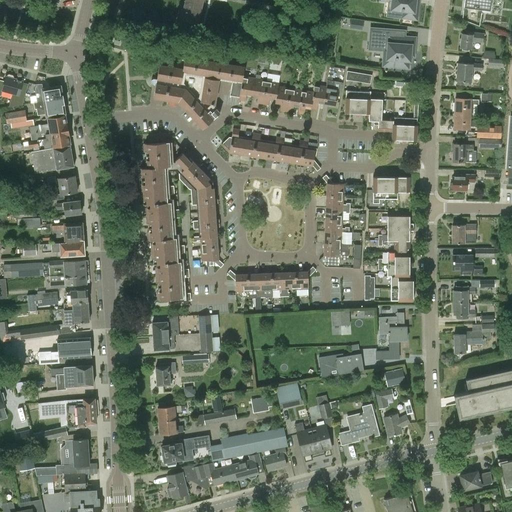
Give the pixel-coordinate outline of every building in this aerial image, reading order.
[(203,0),(185,0),(183,10),(180,9),(178,19),(198,23),(201,24),(203,16),(200,15),(203,0)] [(389,0),(393,0),(392,8),(402,9),(401,10),(403,11),(402,17),(416,18),(418,3),(415,2),(414,0),(389,0)] [(464,0),(464,8),(489,11),(490,0),(464,0)] [(371,28),(370,42),(372,42),(371,50),(388,51),(387,58),(396,59),(395,60),(396,60),(396,66),(407,67),(408,60),(409,60),(410,55),(413,56),(414,46),(404,45),(405,31),(371,28)] [(484,34),(468,32),(467,34),(462,33),(460,48),(471,49),(472,42),(483,43),(484,34)] [(175,105),(176,102),(178,102),(202,129),(213,119),(220,113),(214,108),(219,80),(222,80),(223,78),(236,80),(242,81),(242,78),(243,77),(244,67),(224,63),(227,50),(218,50),(218,53),(217,62),(210,61),(207,57),(184,53),(170,63),(164,62),(163,65),(159,65),(153,99),(170,101),(169,104),(172,105),(175,105)] [(488,67),(502,68),(502,60),(494,59),(489,59),(488,67)] [(456,81),(457,81),(457,84),(463,85),(463,82),(470,82),(471,71),(481,72),(482,65),(472,64),(458,63),(456,81)] [(346,80),(358,82),(359,72),(347,71),(346,80)] [(372,74),(359,72),(358,82),(370,84),(372,74)] [(20,92),(23,82),(15,79),(13,76),(8,74),(6,76),(2,90),(13,94),(9,107),(22,105),(25,94),(20,92)] [(243,77),(242,78),(242,81),(236,80),(236,83),(232,82),(230,96),(235,97),(239,98),(243,77)] [(252,95),(255,79),(243,77),(239,98),(239,100),(245,101),(247,94),(252,95)] [(257,103),(263,104),(267,81),(255,79),(252,95),(258,96),(257,103)] [(324,104),(336,106),(340,82),(332,81),(328,80),(326,87),(326,88),(326,92),(324,104)] [(267,81),(263,104),(269,106),(270,98),(276,99),(279,86),(279,83),(267,81)] [(34,102),(34,104),(44,102),(63,98),(61,86),(43,89),(42,84),(35,85),(37,102),(34,102)] [(314,85),(313,92),(310,109),(317,110),(318,103),(324,104),(326,92),(326,88),(326,87),(314,85)] [(290,88),(279,86),(276,99),(275,103),(281,104),(280,111),(286,112),(290,88)] [(293,106),(299,107),(301,90),(290,88),(286,112),(292,113),(293,106)] [(301,90),(299,107),(297,114),(304,115),(305,108),(310,109),(313,92),(301,90)] [(355,117),(357,117),(358,91),(346,91),(345,113),(355,113),(355,117)] [(369,114),(370,99),(370,92),(358,91),(357,117),(358,117),(359,114),(369,114)] [(47,117),(65,114),(63,98),(44,102),(34,104),(35,109),(37,109),(38,116),(46,115),(47,117)] [(382,100),(370,99),(369,114),(368,121),(378,122),(377,131),(381,132),(381,117),(382,100)] [(455,111),(455,114),(463,114),(463,113),(471,114),(478,114),(478,105),(479,105),(479,100),(471,99),(455,99),(455,103),(452,103),(452,111),(455,111)] [(413,118),(405,118),(404,144),(405,144),(405,140),(408,140),(416,140),(418,103),(414,103),(413,118)] [(7,124),(27,121),(25,110),(7,113),(5,113),(7,124)] [(470,127),(477,127),(478,127),(478,125),(478,121),(470,121),(471,114),(463,113),(463,114),(455,114),(454,129),(470,129),(470,127)] [(33,141),(69,135),(65,116),(48,119),(49,125),(30,128),(33,141)] [(392,117),(381,117),(381,132),(382,132),(392,132),(392,117)] [(402,143),(404,144),(405,118),(392,117),(392,132),(391,139),(402,140),(402,143)] [(30,120),(27,121),(18,122),(19,128),(31,126),(30,120)] [(501,126),(478,125),(478,127),(477,127),(477,137),(501,138),(501,126)] [(241,155),(244,139),(238,139),(239,129),(233,128),(232,135),(232,137),(229,137),(224,142),(221,144),(229,153),(230,153),(229,155),(232,156),(233,153),(241,155)] [(251,141),(244,139),(241,155),(250,156),(249,158),(253,159),(257,133),(253,132),(251,141)] [(261,134),(257,133),(253,159),(256,159),(256,157),(265,158),(267,143),(260,142),(261,134)] [(69,135),(33,141),(33,142),(29,142),(30,148),(45,146),(45,148),(70,144),(69,135)] [(170,137),(149,139),(149,143),(143,144),(144,152),(145,152),(145,156),(170,154),(169,146),(174,146),(176,144),(170,137)] [(275,144),(267,143),(265,158),(273,160),(273,162),(276,163),(280,137),(276,137),(275,144)] [(276,163),(280,163),(280,161),(289,162),(291,147),(284,146),(285,138),(280,137),(276,163)] [(479,139),(479,147),(501,147),(501,139),(479,139)] [(464,162),(464,161),(475,161),(475,151),(473,151),(473,145),(465,145),(465,144),(453,144),(453,162),(464,162)] [(36,173),(74,167),(70,146),(32,153),(36,173)] [(303,149),(291,147),(289,162),(297,163),(297,166),(300,167),(303,149)] [(315,151),(303,149),(300,167),(304,167),(304,165),(312,166),(313,165),(316,169),(317,171),(320,168),(313,160),(315,151)] [(181,171),(179,173),(179,180),(185,185),(201,169),(186,154),(184,152),(175,159),(181,165),(178,168),(181,171)] [(170,166),(170,162),(170,154),(145,156),(146,160),(144,160),(145,168),(170,166)] [(141,180),(166,178),(165,171),(172,170),(177,165),(174,162),(170,162),(170,166),(145,168),(139,168),(140,176),(141,176),(141,180)] [(209,178),(201,169),(185,185),(189,190),(191,190),(191,192),(212,182),(209,179),(209,178)] [(381,199),(385,199),(385,173),(383,173),(383,177),(373,177),(373,204),(381,204),(381,199)] [(387,173),(385,173),(385,199),(399,199),(399,192),(399,177),(387,177),(387,173)] [(326,197),(343,198),(343,184),(338,184),(333,184),(326,175),(323,177),(327,183),(326,197)] [(450,183),(450,188),(452,189),(452,191),(466,191),(467,182),(474,183),(474,175),(460,175),(460,177),(452,177),(452,183),(450,183)] [(60,186),(61,194),(50,196),(51,201),(65,199),(64,194),(77,192),(75,176),(57,179),(56,177),(47,179),(48,188),(60,186)] [(409,177),(399,177),(399,192),(409,192),(409,177)] [(140,184),(141,192),(174,190),(173,186),(166,186),(166,178),(141,180),(141,184),(140,184)] [(191,192),(192,201),(214,200),(213,187),(212,182),(191,192)] [(167,203),(167,202),(167,195),(174,194),(174,190),(141,192),(141,200),(142,200),(143,204),(146,204),(167,203)] [(343,205),(343,198),(326,197),(326,208),(350,209),(350,204),(346,203),(346,205),(343,205)] [(217,199),(214,200),(192,201),(192,205),(199,205),(199,213),(215,212),(214,203),(218,203),(217,199)] [(64,203),(64,204),(57,205),(57,210),(65,209),(65,216),(81,214),(80,201),(64,203)] [(171,202),(167,202),(167,203),(146,204),(146,208),(145,208),(146,216),(179,214),(179,210),(171,210),(171,202)] [(350,209),(326,208),(325,220),(342,220),(342,212),(346,212),(346,213),(350,214),(350,209)] [(215,220),(215,212),(199,213),(200,221),(193,221),(193,225),(219,223),(219,219),(215,220)] [(387,213),(387,227),(409,227),(409,224),(409,212),(387,212),(387,213)] [(148,228),(172,226),(172,218),(179,218),(179,214),(146,216),(146,224),(148,224),(148,228)] [(40,226),(40,217),(23,218),(23,227),(40,226)] [(342,229),(342,220),(325,220),(325,232),(349,233),(349,228),(345,228),(345,229),(342,229)] [(65,243),(84,241),(83,223),(52,225),(53,240),(65,239),(65,243)] [(219,227),(219,223),(193,225),(193,229),(201,229),(201,237),(217,236),(216,228),(219,227)] [(453,243),(464,243),(476,243),(476,224),(464,225),(452,226),(453,243)] [(148,240),(152,240),(176,238),(176,239),(181,238),(180,234),(173,234),(172,226),(148,228),(148,232),(147,232),(148,240)] [(413,227),(409,227),(387,227),(387,241),(394,241),(409,241),(409,231),(413,231),(413,227)] [(349,233),(325,232),(324,244),(341,244),(341,243),(341,236),(345,236),(344,237),(348,238),(349,233)] [(200,241),(200,249),(217,248),(217,236),(201,237),(193,237),(193,242),(197,242),(197,241),(200,241)] [(151,252),(184,249),(184,245),(177,246),(176,239),(176,238),(152,240),(152,244),(151,244),(151,252)] [(84,241),(65,243),(42,244),(43,253),(57,252),(58,257),(85,255),(84,241)] [(394,241),(394,253),(409,253),(409,241),(394,241)] [(341,244),(324,244),(323,256),(318,261),(323,265),(338,266),(339,257),(340,257),(341,251),(348,251),(349,244),(341,243),(341,244)] [(24,256),(36,255),(35,244),(23,245),(24,256)] [(218,260),(217,248),(200,249),(201,261),(212,261),(220,268),(223,264),(218,260)] [(184,249),(151,252),(152,260),(153,260),(153,264),(156,264),(156,263),(178,262),(177,254),(185,254),(184,249)] [(497,257),(497,249),(475,249),(475,257),(497,257)] [(387,253),(387,265),(413,265),(413,263),(409,263),(409,253),(394,253),(387,253)] [(472,275),(472,255),(453,255),(453,271),(461,271),(461,275),(472,275)] [(44,277),(50,276),(51,276),(66,275),(66,276),(86,275),(85,260),(64,262),(64,261),(56,262),(55,259),(49,260),(49,262),(43,262),(44,276),(43,276),(44,277)] [(156,275),(189,273),(188,269),(181,270),(180,261),(178,262),(156,263),(156,264),(156,267),(155,267),(156,275)] [(0,278),(43,276),(44,276),(43,262),(0,265),(0,278)] [(387,277),(391,277),(409,277),(409,267),(413,267),(413,265),(387,265),(387,277)] [(295,272),(296,289),(308,288),(308,278),(316,270),(313,267),(308,272),(295,272)] [(227,274),(235,281),(236,291),(248,291),(247,274),(235,275),(230,270),(227,274)] [(296,289),(295,272),(283,273),(284,297),(289,297),(289,293),(288,293),(288,289),(296,289)] [(189,273),(156,275),(156,284),(157,283),(158,287),(182,286),(182,278),(189,277),(189,273)] [(272,290),(271,273),(259,274),(260,298),(265,298),(265,294),(264,294),(264,290),(272,290)] [(284,297),(283,273),(271,273),(272,290),(280,290),(281,293),(279,293),(279,297),(284,297)] [(260,298),(259,274),(247,274),(248,291),(256,291),(257,294),(255,294),(255,298),(260,298)] [(66,286),(87,284),(86,275),(66,276),(66,275),(51,276),(50,276),(51,289),(66,288),(66,286)] [(374,278),(370,278),(370,276),(364,276),(364,300),(370,300),(370,299),(374,299),(374,278)] [(391,277),(391,289),(416,289),(416,287),(413,287),(413,277),(409,277),(391,277)] [(479,288),(495,288),(494,280),(479,280),(479,288)] [(182,286),(158,287),(158,291),(157,291),(157,300),(182,298),(183,301),(191,301),(190,293),(183,294),(182,286)] [(453,303),(467,302),(471,302),(471,295),(475,295),(475,287),(467,287),(467,286),(455,286),(455,290),(453,290),(453,303)] [(416,291),(416,289),(391,289),(391,301),(413,301),(413,291),(416,291)] [(73,303),(88,302),(87,290),(67,291),(68,304),(73,304),(73,303)] [(56,292),(27,296),(29,306),(58,303),(56,292)] [(75,324),(89,323),(88,302),(73,303),(73,304),(68,304),(64,304),(65,324),(75,324)] [(453,315),(455,315),(455,318),(468,318),(468,317),(475,317),(475,310),(468,310),(467,302),(453,303),(453,315)] [(332,326),(350,325),(349,311),(331,312),(332,326)] [(389,340),(406,340),(406,328),(403,328),(403,313),(397,313),(397,317),(379,318),(379,334),(389,334),(389,340)] [(210,315),(198,316),(199,334),(212,333),(210,315)] [(153,337),(168,336),(168,328),(178,328),(178,316),(167,317),(167,322),(152,323),(153,337)] [(465,353),(465,345),(486,344),(485,339),(491,339),(491,332),(494,332),(494,324),(481,325),(482,331),(464,332),(464,334),(453,335),(454,354),(465,353)] [(58,325),(20,330),(21,339),(59,334),(58,325)] [(212,333),(199,334),(201,352),(213,351),(212,333)] [(168,336),(153,337),(154,351),(169,349),(174,349),(174,342),(169,343),(168,336)] [(33,365),(40,364),(40,365),(60,363),(60,359),(92,357),(90,338),(58,340),(59,351),(39,352),(32,353),(33,365)] [(364,370),(361,353),(355,354),(354,350),(338,352),(339,357),(336,357),(336,361),(328,362),(330,375),(329,375),(329,376),(364,370)] [(191,363),(208,362),(208,354),(191,355),(191,363)] [(160,364),(160,367),(155,367),(156,386),(170,385),(169,374),(176,374),(175,362),(160,364)] [(66,387),(93,385),(92,365),(63,367),(63,368),(51,369),(51,375),(56,375),(57,390),(66,390),(66,387)] [(403,367),(385,371),(388,386),(407,382),(403,367)] [(468,392),(453,395),(459,419),(511,407),(511,369),(465,379),(468,392)] [(10,375),(0,377),(0,382),(1,386),(5,385),(6,389),(14,387),(10,375)] [(279,406),(287,405),(282,384),(274,386),(279,406)] [(194,385),(186,388),(188,396),(196,394),(194,385)] [(388,407),(383,391),(375,393),(379,409),(388,407)] [(41,433),(43,441),(67,436),(65,427),(68,427),(86,427),(86,423),(96,423),(94,399),(39,404),(40,419),(60,417),(61,428),(41,433)] [(253,413),(269,410),(267,402),(252,405),(253,413)] [(323,418),(332,416),(328,403),(319,406),(323,418)] [(373,437),(379,435),(371,404),(362,407),(363,413),(346,418),(349,430),(338,433),(341,446),(358,441),(357,438),(372,434),(373,437)] [(159,423),(175,419),(174,413),(181,412),(181,406),(174,407),(158,408),(159,423)] [(203,415),(205,423),(205,425),(236,418),(234,409),(203,415)] [(401,433),(400,428),(409,423),(405,415),(398,419),(397,414),(383,418),(388,436),(401,433)] [(205,423),(203,415),(195,416),(196,425),(205,423)] [(175,419),(159,423),(160,434),(176,433),(176,432),(183,432),(182,426),(176,426),(175,419)] [(313,454),(318,453),(311,429),(305,431),(302,423),(295,425),(303,456),(313,453),(313,454)] [(332,448),(326,425),(311,429),(318,453),(322,452),(322,451),(332,448)] [(251,453),(287,446),(283,428),(248,435),(251,453)] [(213,461),(251,454),(247,433),(220,438),(221,444),(209,447),(212,461),(213,461)] [(165,462),(167,461),(167,466),(176,464),(176,460),(183,459),(184,461),(193,459),(192,449),(210,446),(208,435),(180,440),(180,443),(162,446),(165,462)] [(85,473),(97,472),(96,463),(89,464),(87,439),(65,440),(66,449),(74,449),(74,457),(73,457),(74,465),(66,465),(67,474),(64,474),(64,475),(85,473)] [(283,455),(286,455),(284,448),(276,450),(276,454),(265,457),(268,471),(286,466),(283,455)] [(256,474),(258,473),(256,464),(261,463),(259,453),(249,456),(250,459),(232,464),(236,480),(247,477),(247,476),(248,476),(249,477),(250,478),(255,477),(256,475),(256,474)] [(17,458),(20,471),(34,468),(32,455),(17,458)] [(511,460),(500,463),(504,483),(511,481),(511,460)] [(227,483),(236,480),(232,464),(215,469),(213,462),(207,464),(203,465),(206,477),(212,476),(214,485),(226,482),(227,483)] [(169,497),(172,496),(172,497),(188,494),(185,482),(196,479),(197,480),(206,477),(203,465),(195,467),(193,467),(193,465),(182,467),(183,472),(167,476),(169,484),(170,489),(167,489),(169,497)] [(463,490),(480,486),(492,484),(490,472),(478,475),(477,471),(460,476),(463,490)] [(85,485),(85,473),(64,475),(61,475),(61,477),(59,477),(59,486),(64,485),(65,492),(64,493),(64,501),(71,500),(71,511),(99,511),(98,499),(96,499),(95,490),(92,490),(91,484),(85,485)] [(412,511),(408,493),(382,500),(387,511),(412,511)] [(20,511),(21,511),(15,511),(13,501),(2,504),(3,511),(20,511)] [(21,511),(20,511),(38,511),(37,501),(19,504),(21,511)]
